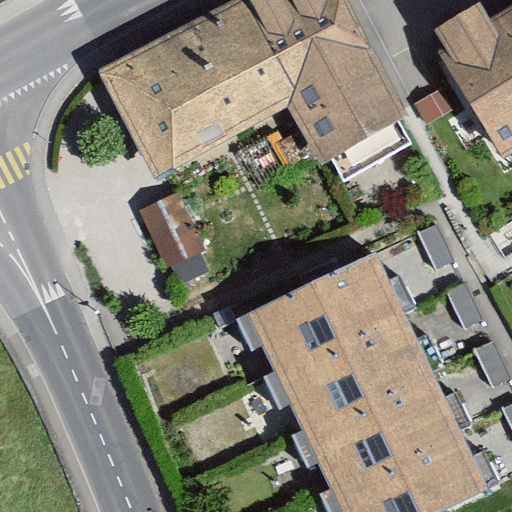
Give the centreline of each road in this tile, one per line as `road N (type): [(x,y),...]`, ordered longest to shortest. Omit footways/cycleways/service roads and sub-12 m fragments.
road 1 (tertiary): [(124,511),(0,235)]
road 2 (secondary): [(0,65),(121,0)]
